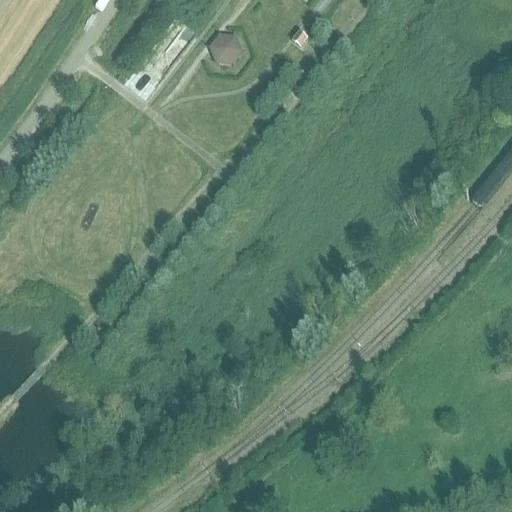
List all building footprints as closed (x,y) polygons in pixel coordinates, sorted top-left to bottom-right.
[(307,42),(299,36),(293,44),(301,50),(307,42)] [(234,44),(224,43),(221,42),(213,52),(218,64),(231,66),(239,55),(234,44)] [(511,267),(458,323),(467,332),(511,285),(511,267)] [(474,351),(396,422),(404,432),(483,361),(474,351)] [(416,366),(337,437),(346,447),(425,376),(416,366)] [(511,446),(438,476),(442,488),(511,460),(511,446)] [(302,470),(244,511),(266,511),(309,480),(302,470)] [(416,485),(349,511),(383,511),(421,497),(416,485)]
